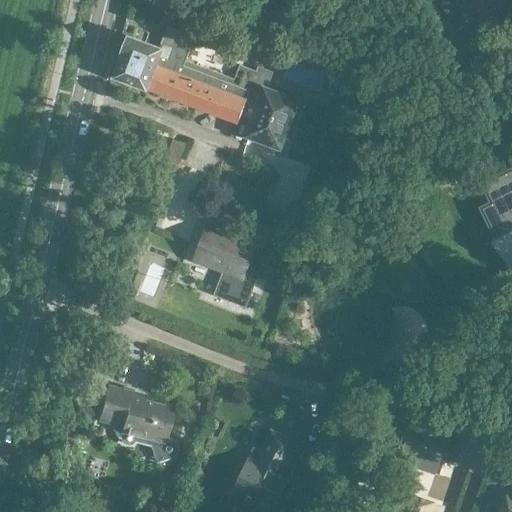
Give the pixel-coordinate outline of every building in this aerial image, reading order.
[(474,0),(483,13),(504,0),(474,0)] [(173,48),(179,31),(168,27),(159,49),(145,44),(149,34),(134,29),(131,38),(129,38),(122,55),(123,55),(115,78),(147,90),(147,89),(159,57),(168,60),(172,48),(173,48)] [(172,48),(168,60),(159,57),(147,89),(147,90),(238,124),(246,103),(258,72),(239,65),(238,69),(237,68),(236,70),(237,71),(234,79),(186,61),(191,50),(186,48),(190,36),(179,31),(173,48),(172,48)] [(259,68),(258,72),(246,103),(259,107),(248,136),(269,143),(268,146),(276,149),(277,146),(280,147),(285,135),(289,137),(295,121),(291,119),(297,101),(296,101),(297,96),(282,90),(280,95),(266,90),(273,73),(259,68)] [(163,167),(177,171),(185,144),(171,139),(163,167)] [(511,168),(483,183),(505,230),(511,225),(511,168)] [(292,240),(304,245),(309,232),(298,227),(292,240)] [(195,260),(242,278),(254,247),(207,229),(195,260)] [(124,437),(124,440),(125,443),(128,444),(132,444),(135,441),(153,445),(158,462),(173,456),(174,455),(177,451),(177,447),(176,445),(174,442),(170,439),(164,439),(171,408),(145,402),(135,399),(136,395),(109,388),(101,421),(124,427),(123,431),(124,431),(122,437),(124,437)] [(297,443),(284,437),(271,430),(256,460),(250,457),(233,492),(272,511),(288,478),(282,475),(297,443)] [(511,511),(511,489),(504,508),(489,502),(484,511),(511,511)] [(438,511),(441,507),(402,494),(396,511),(438,511)]
